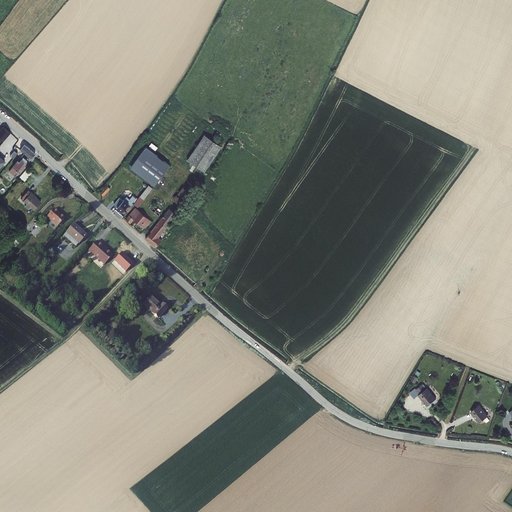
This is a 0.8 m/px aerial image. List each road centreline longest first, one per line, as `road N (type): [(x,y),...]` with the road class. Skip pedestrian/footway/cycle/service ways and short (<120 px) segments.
road 1 (tertiary): [(0,117),(338,414),(389,433),(511,452)]
road 2 (track): [(287,369),(345,325),(473,149)]
